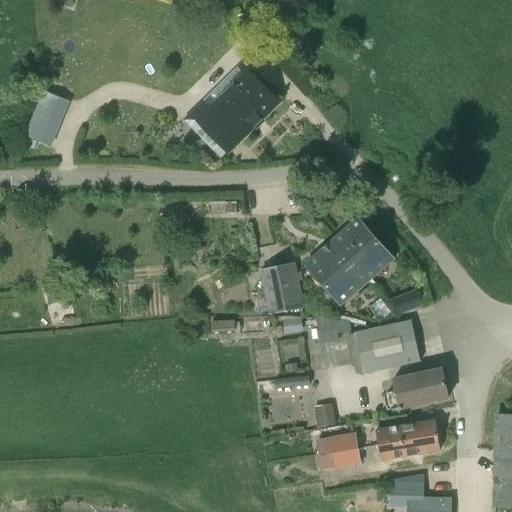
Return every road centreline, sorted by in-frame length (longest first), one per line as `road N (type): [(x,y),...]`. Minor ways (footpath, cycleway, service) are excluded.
road 1 (unclassified): [(0,181),(348,176),(375,185),(469,297),(511,318)]
road 2 (unknown): [(474,440),(320,471)]
